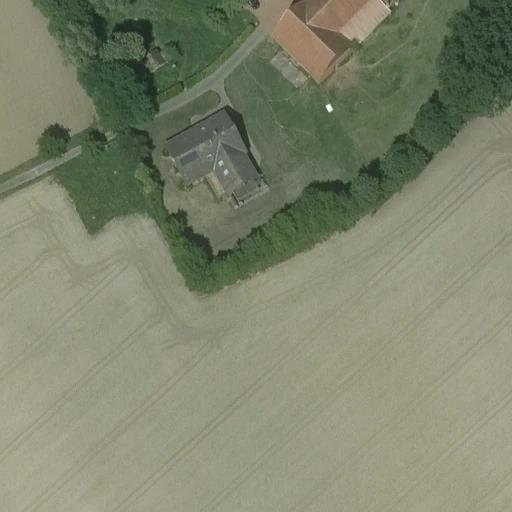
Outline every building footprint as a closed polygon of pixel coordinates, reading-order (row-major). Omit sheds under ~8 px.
[(314,0),(306,8),(340,42),(377,5),(381,0),(314,0)] [(381,0),(377,5),(386,13),(399,0),(381,0)] [(377,5),(340,42),(353,53),(390,17),(386,13),(377,5)] [(340,42),(306,8),(273,42),(345,112),(346,111),(378,79),(368,69),(353,53),(340,42)] [(131,86),(174,62),(167,50),(124,74),(131,86)] [(131,109),(143,101),(135,88),(123,96),(131,109)] [(223,125),(192,142),(191,141),(168,153),(189,188),(215,173),(229,198),(255,184),(241,159),(243,158),(224,122),(222,123),(223,125)]
